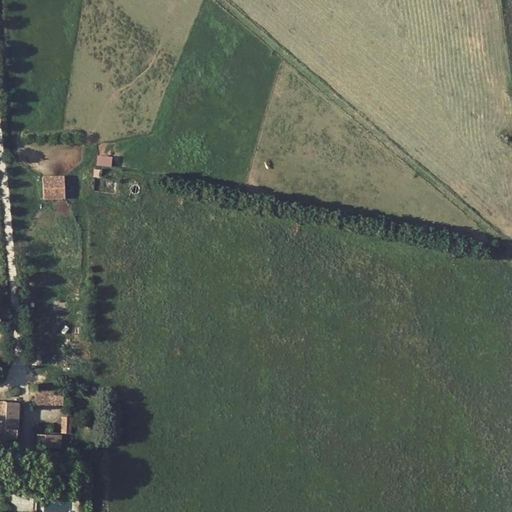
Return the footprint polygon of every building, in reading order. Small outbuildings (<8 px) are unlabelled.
[(112,166),(113,155),(98,155),(97,165),(112,166)] [(63,199),(63,177),(43,177),(43,199),(63,199)] [(64,405),(64,390),(37,391),(37,405),(64,405)] [(17,404),(0,403),(0,443),(3,444),(3,437),(15,437),(17,404)] [(70,433),(70,418),(62,418),(61,433),(70,433)] [(36,446),(60,447),(60,436),(37,436),(36,446)] [(12,511),(33,510),(33,491),(12,492),(12,511)]
